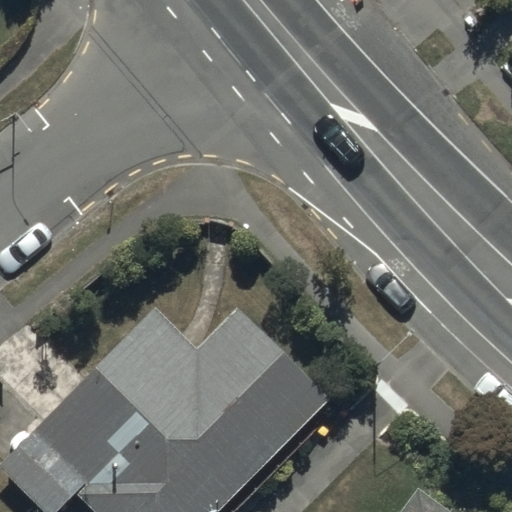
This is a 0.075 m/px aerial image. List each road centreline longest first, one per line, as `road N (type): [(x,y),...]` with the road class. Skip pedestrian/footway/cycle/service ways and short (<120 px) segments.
road 1 (secondary): [(249,0),(511,285)]
road 2 (residential): [(0,205),(248,0)]
